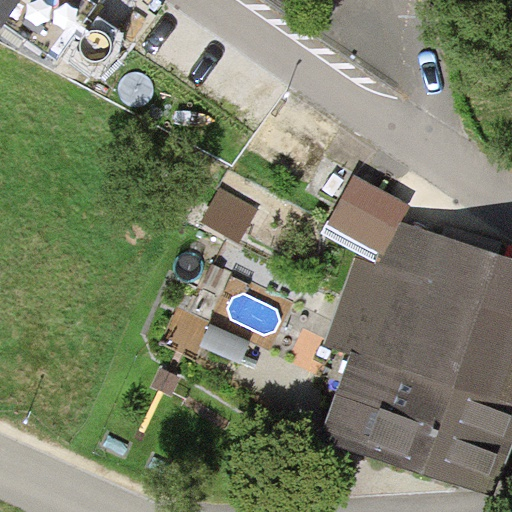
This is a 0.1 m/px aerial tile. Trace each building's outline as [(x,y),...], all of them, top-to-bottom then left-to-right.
[(0,0),(0,28),(1,29),(4,25),(21,0),(0,0)] [(96,3),(91,0),(21,0),(4,25),(55,61),(96,3)] [(410,204),(354,174),(322,233),(356,254),(383,266),(399,220),(410,204)] [(258,207),(220,187),(202,222),(240,242),(258,207)] [(511,257),(399,220),(383,266),(356,254),(324,345),(350,354),(321,439),(493,497),(511,440),(511,257)]
